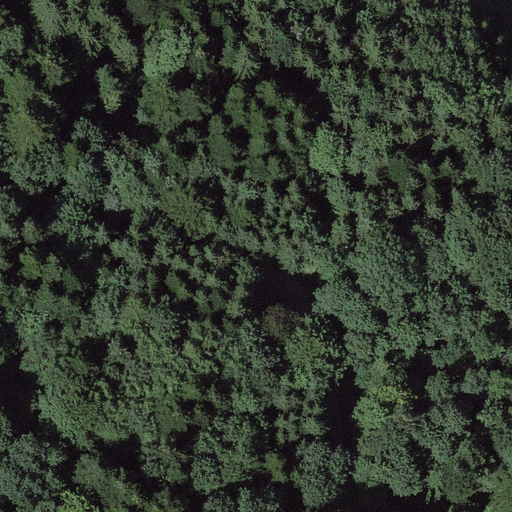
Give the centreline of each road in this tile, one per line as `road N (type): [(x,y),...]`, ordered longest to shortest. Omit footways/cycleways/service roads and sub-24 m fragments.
road 1 (track): [(9,0),(72,64),(144,91),(236,100),(297,119),(334,145),(338,199),(324,264),(304,297),(238,511)]
road 2 (track): [(352,511),(326,356),(304,297),(247,263),(0,191)]
